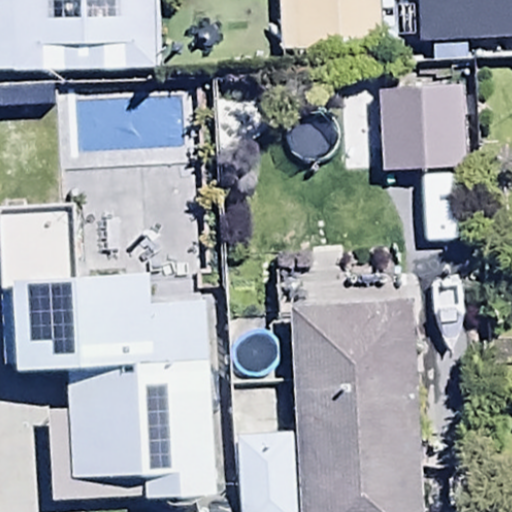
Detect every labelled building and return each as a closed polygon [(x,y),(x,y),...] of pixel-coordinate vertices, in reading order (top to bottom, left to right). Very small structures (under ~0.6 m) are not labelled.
[(153,0),(0,0),(0,76),(154,75),(154,42),(138,42),(138,10),(154,10),(153,0)] [(272,0),(275,60),(293,59),(293,66),(362,63),(361,56),(390,50),(388,0),(272,0)] [(511,65),(511,0),(409,0),(410,29),(412,52),(429,51),(430,68),(511,65)] [(377,103),(376,178),(456,179),(457,104),(377,103)] [(452,202),(417,202),(417,262),(452,262),(452,202)] [(11,378),(63,377),(64,425),(44,426),(47,510),(211,504),(203,303),(175,304),(175,313),(146,314),(145,285),(63,288),(60,219),(0,221),(0,297),(8,297),(11,378)] [(292,439),(297,511),(416,511),(403,308),(285,315),(292,439)] [(297,511),(292,439),(232,443),(236,511),(297,511)]
